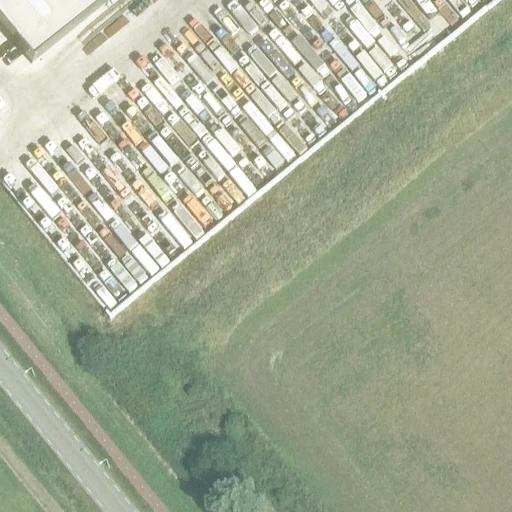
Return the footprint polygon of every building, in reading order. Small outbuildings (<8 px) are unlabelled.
[(108,0),(107,0),(0,0),(0,29),(29,65),(108,0)] [(244,0),(228,0),(247,21),(256,13),(244,0)] [(230,41),(214,23),(221,17),(214,10),(198,24),(220,50),(230,41)] [(258,17),(249,25),(271,48),(280,40),(258,17)] [(302,23),(295,29),(310,47),(317,40),(302,23)] [(106,54),(129,41),(124,32),(101,45),(106,54)] [(49,72),(70,56),(62,45),(40,60),(49,72)] [(171,66),(163,74),(186,100),(195,92),(171,66)] [(323,92),(310,77),(302,84),(291,71),(281,80),(305,108),(323,92)] [(160,78),(152,85),(179,114),(187,107),(160,78)] [(248,85),(263,102),(271,95),(256,78),(248,85)] [(225,82),(217,89),(236,114),(245,108),(225,82)] [(140,134),(148,127),(120,95),(111,102),(140,134)] [(325,139),(335,134),(316,103),(307,109),(325,139)] [(104,111),(81,118),(85,135),(109,129),(104,111)] [(193,113),(185,121),(209,145),(217,137),(193,113)] [(282,131),(276,136),(293,158),(300,152),(282,131)] [(108,139),(100,146),(119,168),(127,162),(108,139)] [(199,194),(207,186),(178,158),(170,166),(199,194)] [(236,213),(243,207),(228,188),(220,194),(236,213)]
